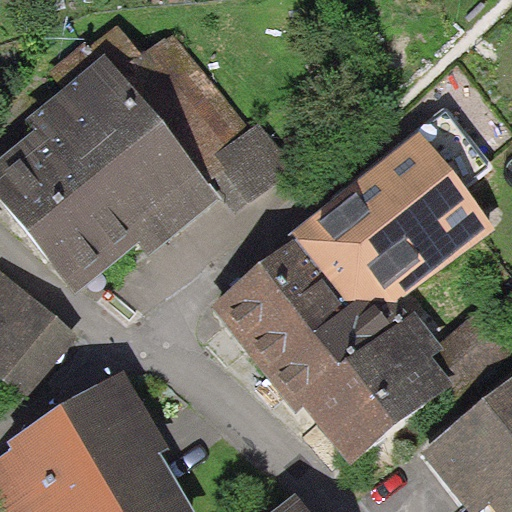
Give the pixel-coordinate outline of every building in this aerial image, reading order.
[(175,35),(121,76),(219,201),(234,220),(296,172),(260,125),(251,132),(175,35)] [(37,134),(0,163),(0,200),(76,296),(139,247),(148,258),(219,201),(121,76),(106,59),(27,121),(37,134)] [(496,229),(419,135),(293,237),(297,242),(216,308),(349,473),(456,386),(433,357),(444,349),(406,302),(496,229)] [(58,323),(0,272),(0,378),(5,383),(58,323)] [(170,452),(123,375),(8,444),(13,453),(0,460),(0,510),(0,511),(193,511),(160,458),(170,452)] [(511,511),(511,382),(422,455),(467,511),(483,511),(490,507),(494,511),(511,511)] [(307,511),(296,498),(276,511),(307,511)]
